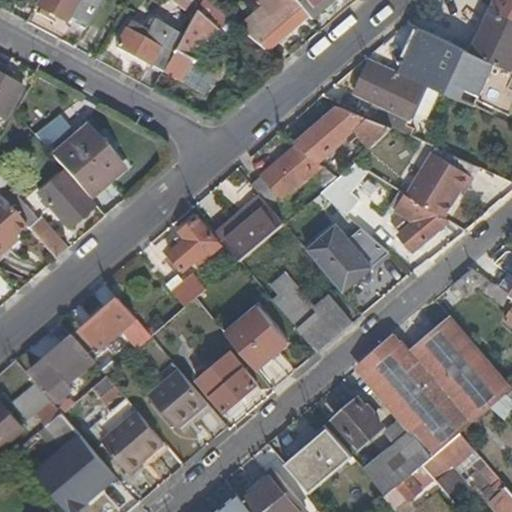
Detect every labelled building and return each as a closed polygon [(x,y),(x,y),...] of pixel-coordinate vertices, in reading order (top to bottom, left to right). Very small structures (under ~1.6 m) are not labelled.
[(23,0),(68,23),(69,22),(86,30),(101,0),(23,0)] [(223,26),(227,21),(211,7),(206,3),(202,0),(201,0),(195,13),(182,37),(175,49),(163,72),(182,83),(193,63),(199,66),(218,31),(223,26)] [(175,0),(174,2),(195,13),(201,0),(175,0)] [(272,0),(244,24),(238,30),(265,53),(271,48),(307,16),(293,0),(272,0)] [(293,0),(307,16),(311,20),(334,0),(293,0)] [(511,0),(498,0),(493,8),(511,17),(511,0)] [(511,17),(493,8),(470,51),(494,63),(511,71),(511,68),(511,17)] [(37,11),(33,21),(63,34),(67,25),(37,11)] [(117,48),(163,72),(175,49),(182,37),(154,22),(148,32),(131,23),(117,48)] [(409,60),(403,73),(405,74),(426,84),(439,90),(446,93),(452,82),(479,95),(494,63),(470,51),(433,34),(419,65),(409,60)] [(410,119),(426,84),(405,74),(403,78),(369,63),(355,94),(378,105),(372,119),(393,129),(395,130),(411,137),(414,130),(407,126),(410,119)] [(0,116),(7,121),(24,88),(0,75),(0,116)] [(423,125),(439,90),(426,84),(410,119),(423,125)] [(211,106),(221,117),(237,104),(227,93),(211,106)] [(371,147),(393,129),(338,108),(295,145),(297,146),(318,162),(356,129),(371,147)] [(36,136),(54,153),(76,130),(59,113),(36,136)] [(88,130),(54,160),(66,173),(92,202),(125,172),(88,130)] [(410,145),(393,133),(372,163),(388,175),(410,145)] [(314,171),(328,187),(340,178),(318,162),(297,146),(253,184),(262,196),(269,204),(286,224),(299,212),(285,196),(314,171)] [(345,193),(364,168),(356,163),(340,178),(328,187),(321,193),(343,212),(354,200),(345,193)] [(68,230),(96,206),(92,202),(66,173),(39,196),(68,230)] [(413,251),(449,221),(409,196),(399,190),(396,196),(401,199),(394,209),(414,222),(399,234),(413,251)] [(15,234),(26,226),(15,214),(0,196),(0,257),(9,250),(4,244),(15,234)] [(241,228),(269,204),(262,196),(234,220),(241,228)] [(389,206),(394,209),(401,199),(396,196),(389,206)] [(241,228),(234,220),(218,234),(242,262),(262,244),(286,224),(269,204),(241,228)] [(23,206),(15,214),(26,226),(56,260),(67,251),(63,246),(64,245),(41,219),(37,222),(23,206)] [(197,218),(180,232),(187,239),(170,253),(184,270),(193,262),(198,267),(221,247),(197,218)] [(377,268),(393,255),(364,229),(353,239),(340,224),(309,251),(346,295),(377,268)] [(4,244),(9,250),(20,240),(15,234),(4,244)] [(315,307),(315,306),(262,244),(242,262),(280,308),(297,327),(318,310),(315,307)] [(171,280),(189,301),(208,284),(195,269),(187,276),(182,271),(171,280)] [(511,326),(511,297),(472,269),(455,284),(468,295),(477,286),(507,307),(509,304),(511,306),(511,311),(505,321),(511,326)] [(329,295),(315,306),(315,307),(318,310),(297,327),(318,352),(352,322),(329,295)] [(124,330),(140,348),(152,337),(119,298),(82,330),(100,351),(124,330)] [(262,311),(230,338),(259,373),(292,346),(262,311)] [(511,389),(451,318),(413,351),(474,423),(492,407),(511,390),(511,389)] [(175,320),(153,339),(166,353),(187,335),(175,320)] [(70,384),(96,361),(75,336),(33,372),(62,406),(69,400),(66,396),(74,389),(70,384)] [(365,372),(403,417),(414,431),(395,447),(367,470),(388,495),(424,465),(462,433),(474,423),(413,351),(403,340),(365,372)] [(232,354),(201,380),(226,411),(259,384),(232,354)] [(180,431),(210,406),(180,370),(150,395),(180,431)] [(87,393),(98,405),(115,392),(104,379),(87,393)] [(98,405),(87,393),(66,411),(72,419),(83,410),(93,421),(104,412),(98,405)] [(0,400),(0,449),(24,428),(0,400)] [(37,414),(47,427),(48,426),(64,413),(53,401),(37,414)] [(358,401),(335,420),(358,448),(381,429),(358,401)] [(133,473),(166,444),(138,410),(104,439),(133,473)] [(68,450),(84,437),(64,413),(48,426),(68,450)] [(384,433),(395,447),(414,431),(403,417),(384,433)] [(312,493),(355,456),(331,428),(288,465),(312,493)] [(497,511),(511,511),(511,492),(462,433),(424,465),(434,478),(454,501),(470,488),(460,476),(471,467),(476,472),(469,477),(497,511)] [(21,447),(30,460),(46,449),(37,436),(21,447)] [(84,437),(68,450),(62,456),(67,461),(89,443),(84,437)] [(67,461),(62,456),(40,474),(63,502),(85,483),(67,461)] [(395,510),(434,478),(424,465),(388,495),(385,498),(395,510)] [(118,498),(128,489),(112,470),(102,479),(118,498)] [(277,473),(245,501),(253,511),(299,511),(306,507),(277,473)] [(241,497),(222,511),(253,511),(245,501),(241,497)]
